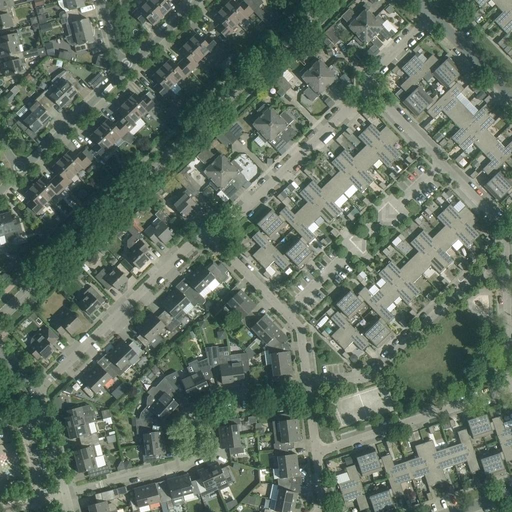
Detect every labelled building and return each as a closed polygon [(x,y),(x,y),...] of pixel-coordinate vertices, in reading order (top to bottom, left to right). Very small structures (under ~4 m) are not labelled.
[(0,0),(0,9),(10,7),(14,6),(14,4),(13,1),(12,0),(0,0)] [(63,10),(65,11),(60,13),(59,15),(60,20),(78,15),(77,8),(84,6),(83,3),(84,0),(63,0),(57,2),(58,5),(60,7),(63,10)] [(149,0),(147,2),(162,17),(171,9),(163,1),(164,0),(149,0)] [(239,7),(232,0),(231,0),(223,8),(238,23),(246,15),(248,17),(253,12),(243,1),(242,2),(244,3),(239,7)] [(258,7),(255,4),(251,0),(244,0),(243,1),(253,12),(258,7)] [(501,0),(496,6),(502,12),(494,21),(500,28),(511,16),(511,9),(503,0),(501,0)] [(511,0),(503,0),(511,9),(511,0)] [(143,24),(142,23),(146,19),(153,26),(162,17),(147,2),(139,11),(137,9),(132,14),(142,24),(143,24)] [(368,11),(370,9),(365,4),(354,15),(365,27),(375,18),(368,11)] [(394,10),(389,5),(385,10),(390,15),(394,10)] [(0,29),(13,27),(11,19),(13,18),(10,7),(0,9),(0,29)] [(215,28),(226,38),(231,33),(229,32),(238,23),(223,8),(214,17),(221,24),(217,29),(216,27),(215,28)] [(349,25),(348,27),(356,36),(365,27),(354,15),(349,10),(342,18),(349,25)] [(471,17),(474,20),(480,15),(477,12),(471,17)] [(78,15),(60,20),(61,25),(66,24),(69,36),(94,29),(92,27),(91,24),(89,23),(88,19),(80,21),(78,15)] [(511,16),(500,28),(507,34),(511,29),(511,16)] [(389,33),(375,18),(365,27),(374,36),(379,32),(387,40),(395,33),(392,30),(389,33)] [(481,27),(484,30),(489,25),(486,22),(481,27)] [(332,26),(324,33),(332,42),(335,45),(339,40),(336,37),(334,35),(334,28),(332,26)] [(354,38),(360,45),(363,43),(365,45),(374,36),(365,27),(356,36),(354,38)] [(71,46),(74,45),(76,53),(88,50),(86,43),(94,41),(93,38),(94,35),(94,32),(94,29),(69,36),(65,37),(67,41),(69,44),(71,46)] [(324,33),(319,38),(327,46),(330,48),(330,49),(331,49),(335,45),(332,42),(324,33)] [(0,47),(0,49),(0,54),(1,58),(3,58),(7,57),(20,53),(18,45),(20,45),(17,34),(11,35),(2,38),(3,44),(0,44),(0,47)] [(204,41),(197,34),(188,42),(202,57),(211,49),(213,51),(218,46),(208,35),(207,36),(208,37),(204,41)] [(497,43),(500,47),(505,42),(502,39),(497,43)] [(51,42),(44,44),(45,48),(47,56),(54,54),(51,42)] [(188,42),(179,51),(186,58),(182,63),(191,72),(195,67),(194,66),(202,57),(188,42)] [(421,48),(418,45),(412,50),(415,53),(421,48)] [(378,49),(375,46),(373,48),(372,46),(369,49),(373,54),(378,49)] [(38,49),(20,53),(7,57),(3,58),(4,63),(6,68),(4,68),(6,77),(16,74),(25,72),(23,64),(25,63),(24,59),(39,55),(40,58),(47,56),(45,48),(38,50),(38,49)] [(232,53),(227,58),(219,66),(225,72),(232,64),(237,59),(232,53)] [(432,55),(423,64),(415,55),(408,62),(422,77),(431,69),(437,64),(439,62),(432,55)] [(437,64),(431,69),(433,72),(431,74),(439,81),(447,89),(448,87),(450,89),(453,86),(456,83),(454,81),(462,73),(455,65),(448,58),(439,66),(437,64)] [(177,67),(170,60),(161,68),(176,83),(184,75),(186,77),(191,72),(182,63),(177,67)] [(328,69),(319,60),(310,69),(319,78),(328,69)] [(409,77),(403,83),(400,86),(407,93),(409,91),(413,86),(422,77),(408,62),(401,69),(409,77)] [(301,77),(310,87),(319,78),(310,69),(307,66),(300,72),(303,75),(301,77)] [(396,66),(391,71),(394,74),(399,69),(396,66)] [(153,88),(164,98),(169,93),(167,92),(176,83),(161,68),(152,77),(159,84),(155,88),(154,87),(153,88)] [(337,78),(328,69),(319,78),(327,87),(337,78)] [(56,76),(51,81),(53,84),(71,102),(73,100),(74,98),(75,95),(77,92),(72,87),(77,82),(66,71),(59,79),(56,76)] [(95,88),(106,77),(100,71),(89,83),(95,88)] [(274,81),(282,89),(285,92),(291,86),(281,75),(274,81)] [(327,87),(319,78),(310,87),(303,92),(312,102),(318,96),(327,87)] [(473,80),(468,85),(471,88),(476,83),(473,80)] [(456,83),(453,86),(450,89),(442,97),(457,114),(464,107),(455,97),(464,89),(457,82),(456,83)] [(53,84),(46,92),(45,91),(40,96),(51,107),(55,102),(61,108),(63,106),(66,105),(69,104),(71,102),(53,84)] [(411,94),(409,95),(402,102),(409,109),(417,117),(425,108),(427,111),(434,105),(431,103),(433,101),(426,93),(419,86),(416,89),(413,86),(409,91),(411,94)] [(404,94),(400,90),(395,95),(399,99),(404,94)] [(11,92),(2,100),(7,105),(16,96),(15,95),(11,92)] [(142,101),(135,94),(126,102),(140,117),(149,109),(151,111),(156,106),(146,95),(145,96),(146,97),(142,101)] [(488,95),(483,100),(486,104),(492,99),(488,95)] [(34,101),(35,102),(27,109),(45,127),(47,125),(48,122),(49,120),(51,117),(46,112),(51,107),(40,96),(34,101)] [(457,114),(442,97),(434,105),(427,111),(426,112),(433,119),(442,111),(451,120),(457,114)] [(140,117),(126,102),(117,111),(124,118),(120,123),(129,132),(133,127),(132,126),(140,117)] [(35,133),(37,131),(40,130),(43,129),(45,127),(27,109),(24,105),(16,114),(21,118),(16,123),(24,132),(29,127),(35,133)] [(263,105),(256,111),(258,113),(270,125),(279,116),(270,107),(268,105),(263,105)] [(482,108),(473,116),(464,107),(457,114),(473,130),(488,114),(482,108)] [(279,116),(270,125),(276,132),(279,134),(282,131),(286,127),(288,125),(293,120),(284,111),(279,116)] [(362,114),(367,120),(370,117),(365,111),(362,114)] [(504,112),(499,117),(502,120),(507,115),(504,112)] [(258,113),(249,122),(252,125),(260,134),(261,134),(263,131),(270,125),(258,113)] [(451,120),(460,129),(451,138),(458,144),(473,130),(457,114),(451,120)] [(495,121),(488,114),(473,130),(488,146),(495,139),(486,130),(495,121)] [(129,132),(120,123),(115,127),(111,123),(108,119),(99,128),(102,131),(114,143),(119,137),(123,142),(130,145),(136,139),(133,136),(129,132)] [(237,140),(242,134),(232,123),(226,129),(237,140)] [(423,128),(426,131),(432,126),(429,123),(423,128)] [(371,124),(365,130),(379,146),(393,133),(386,126),(379,132),(371,124)] [(260,134),(257,137),(264,144),(267,141),(270,143),(274,139),(279,134),(276,132),(270,125),(263,131),(261,134),(260,134)] [(345,130),(350,135),(353,132),(348,127),(345,130)] [(91,147),(102,158),(106,153),(109,156),(118,147),(114,143),(102,131),(99,128),(90,137),(97,144),(93,148),(92,147),(91,147)] [(237,140),(226,129),(221,134),(231,145),(237,140)] [(365,130),(358,137),(366,146),(360,151),(366,158),(379,146),(365,130)] [(488,146),(473,130),(458,144),(464,151),(473,143),(482,152),(488,146)] [(393,133),(379,146),(392,159),(394,161),(401,155),(392,146),(399,140),(393,133)] [(438,133),(433,138),(438,143),(443,138),(438,133)] [(335,140),(340,145),(343,142),(338,137),(335,140)] [(439,144),(442,147),(447,142),(444,139),(439,144)] [(511,140),(504,148),(495,139),(488,146),(504,162),(511,154),(511,140)] [(394,161),(392,159),(379,146),(366,158),(373,165),(379,159),(387,168),(394,161)] [(491,161),(484,167),(482,170),(489,177),(490,176),(496,169),(504,162),(488,146),(482,152),(491,161)] [(353,158),(344,150),(338,156),(352,172),(366,158),(360,151),(353,158)] [(80,153),(81,154),(77,158),(70,151),(61,159),(76,174),(82,168),(84,166),(86,168),(91,163),(90,162),(82,153),(81,152),(80,153)] [(230,163),(221,154),(219,151),(209,160),(221,172),(230,163)] [(202,153),(197,158),(204,165),(200,169),(203,172),(212,181),(221,172),(209,160),(202,153)] [(319,156),(324,161),(327,158),(322,153),(319,156)] [(454,160),(457,163),(463,158),(460,155),(454,160)] [(338,156),(331,163),(339,171),(330,180),(337,187),(352,172),(338,156)] [(410,164),(413,161),(408,156),(405,159),(410,164)] [(366,172),(373,165),(366,158),(352,172),(367,187),(374,180),(366,172)] [(61,159),(52,168),(59,175),(55,180),(64,189),(69,184),(67,182),(76,174),(61,159)] [(240,182),(244,178),(239,173),(243,169),(234,160),(230,163),(221,172),(228,180),(230,182),(234,177),(240,182)] [(303,171),(308,176),(311,173),(306,168),(303,171)] [(490,176),(492,178),(484,186),(491,194),(498,201),(507,193),(509,195),(511,191),(511,181),(508,177),(500,170),(498,172),(496,169),(490,176)] [(470,176),(473,179),(478,174),(475,171),(470,176)] [(228,180),(221,172),(212,181),(209,184),(212,188),(216,191),(219,188),(221,190),(224,194),(227,192),(229,194),(231,192),(225,186),(230,182),(228,180)] [(352,185),(361,194),(367,187),(352,172),(337,187),(343,194),(352,185)] [(394,180),(397,177),(392,172),(389,175),(394,180)] [(190,184),(179,173),(175,177),(185,189),(190,184)] [(50,184),(43,176),(34,185),(49,200),(57,192),(59,193),(64,189),(55,180),(50,184)] [(312,181),(306,187),(320,203),(337,187),(330,180),(321,189),(312,181)] [(383,190),(387,187),(382,182),(378,185),(383,190)] [(287,187),(292,192),(295,189),(290,184),(287,187)] [(27,204),(37,215),(42,210),(40,208),(49,200),(34,185),(25,194),(33,201),(28,205),(27,204)] [(306,187),(299,194),(307,202),(301,209),(307,215),(320,203),(306,187)] [(342,211),(334,203),(343,194),(337,187),(320,203),(335,218),(342,211)] [(194,204),(196,205),(184,192),(171,205),(184,218),(189,214),(192,218),(196,214),(190,208),(194,204)] [(440,195),(445,200),(449,197),(444,192),(440,195)] [(276,197),(281,202),(285,199),(280,194),(276,197)] [(367,206),(370,203),(365,198),(362,201),(367,206)] [(320,216),(329,225),(335,218),(320,203),(307,215),(314,222),(320,216)] [(450,204),(443,211),(458,226),(471,213),(465,206),(458,213),(450,204)] [(286,206),(279,213),(280,215),(285,219),(294,228),(307,215),(301,209),(294,215),(286,206)] [(254,222),(257,225),(263,231),(261,233),(266,238),(268,236),(270,238),(277,231),(285,224),(283,222),(285,219),(280,215),(278,217),(269,208),(262,215),(254,222)] [(424,211),(429,216),(432,213),(427,208),(424,211)] [(171,220),(164,213),(160,209),(155,214),(161,221),(155,228),(152,225),(144,232),(155,244),(159,239),(164,244),(171,238),(170,237),(173,234),(171,231),(172,231),(170,229),(170,230),(165,225),(171,220)] [(443,211),(436,218),(445,226),(438,233),(444,239),(458,226),(443,211)] [(10,212),(0,214),(0,219),(0,220),(4,235),(7,245),(11,244),(14,239),(13,237),(23,234),(20,223),(13,225),(10,212)] [(60,213),(54,219),(60,226),(66,220),(60,213)] [(351,221),(354,218),(349,213),(346,216),(351,221)] [(478,220),(471,213),(458,226),(473,242),(480,235),(471,227),(478,220)] [(307,229),(314,222),(307,215),(294,228),(302,237),(307,243),(308,244),(316,237),(307,229)] [(133,216),(127,221),(134,229),(138,232),(140,234),(143,231),(138,225),(137,224),(139,222),(133,216)] [(414,221),(419,226),(422,223),(417,218),(414,221)] [(127,221),(123,226),(132,236),(127,240),(127,247),(128,249),(131,252),(126,257),(138,269),(148,260),(146,257),(144,255),(149,250),(147,247),(139,239),(142,237),(140,234),(138,232),(134,229),(127,221)] [(45,242),(50,237),(39,226),(34,231),(45,242)] [(466,248),(473,242),(458,226),(444,239),(451,246),(458,240),(466,248)] [(335,237),(338,234),(333,229),(330,232),(335,237)] [(432,239),(427,234),(423,230),(417,237),(431,252),(444,239),(438,233),(432,239)] [(251,238),(256,243),(261,247),(252,256),(258,262),(274,247),(266,238),(261,233),(258,231),(251,238)] [(397,237),(402,242),(406,239),(401,233),(397,237)] [(282,251),(284,253),(282,255),(286,260),(288,262),(290,259),(299,268),(306,261),(313,254),(305,245),(307,243),(302,237),(299,239),(298,238),(290,244),(282,251)] [(417,237),(410,243),(418,252),(409,261),(415,268),(431,252),(417,237)] [(489,245),(492,242),(487,237),(484,240),(489,245)] [(325,247),(328,244),(323,239),(320,242),(325,247)] [(444,239),(431,252),(444,265),(446,267),(453,261),(445,252),(451,246),(444,239)] [(288,262),(286,260),(282,255),(274,247),(258,262),(265,269),(274,261),(283,271),(290,264),(288,262)] [(382,252),(387,257),(390,254),(385,249),(382,252)] [(247,258),(250,255),(245,250),(242,253),(247,258)] [(446,267),(444,265),(431,252),(415,268),(422,274),(431,265),(439,274),(446,267)] [(472,261),(476,258),(470,253),(467,256),(472,261)] [(20,257),(13,264),(16,267),(17,268),(24,262),(23,261),(20,257)] [(133,269),(124,260),(120,263),(129,272),(133,269)] [(391,261),(384,268),(399,283),(415,268),(409,261),(400,270),(391,261)] [(201,264),(193,272),(207,286),(206,287),(212,293),(228,277),(213,262),(206,269),(201,264)] [(462,271),(465,268),(460,262),(457,266),(462,271)] [(365,268),(370,273),(373,270),(369,265),(365,268)] [(105,288),(110,283),(117,290),(128,279),(116,267),(109,274),(103,269),(95,277),(105,288)] [(384,268),(378,274),(386,283),(379,289),(386,296),(399,283),(384,268)] [(421,292),(413,283),(422,274),(415,268),(399,283),(412,296),(414,298),(421,292)] [(268,279),(271,276),(266,271),(263,274),(268,279)] [(193,272),(185,280),(191,285),(186,290),(196,300),(200,296),(199,294),(206,287),(207,286),(193,272)] [(355,277),(360,283),(363,280),(358,274),(355,277)] [(446,287),(449,283),(444,278),(441,281),(446,287)] [(414,298),(412,296),(399,283),(386,296),(393,303),(399,297),(407,305),(414,298)] [(86,296),(78,304),(90,316),(101,305),(95,299),(99,295),(91,286),(83,294),(86,296)] [(365,287),(357,294),(359,295),(364,300),(373,309),(386,296),(379,289),(373,296),(365,287)] [(182,294),(176,288),(168,296),(182,310),(190,303),(192,304),(196,300),(186,290),(182,294)] [(333,303),(336,306),(342,311),(339,314),(344,319),(347,317),(349,319),(356,312),(363,305),(361,302),(364,300),(359,295),(356,297),(348,289),(341,296),(333,303)] [(240,290),(236,294),(235,295),(230,291),(215,305),(220,310),(227,304),(234,312),(248,298),(240,290)] [(430,302),(433,299),(428,294),(425,297),(430,302)] [(168,296),(160,304),(166,309),(161,314),(171,324),(175,320),(174,318),(182,310),(168,296)] [(386,309),(393,303),(386,296),(373,309),(381,317),(386,323),(387,325),(394,318),(386,309)] [(248,298),(234,312),(242,320),(241,322),(245,326),(255,316),(250,312),(256,306),(248,298)] [(414,318),(417,315),(412,309),(409,312),(414,318)] [(82,324),(70,312),(66,315),(64,313),(52,325),(62,335),(67,330),(71,334),(82,324)] [(151,312),(143,320),(157,334),(165,327),(167,328),(171,324),(161,314),(157,318),(151,312)] [(330,318),(334,323),(339,328),(331,336),(337,343),(353,328),(344,319),(339,314),(337,312),(330,318)] [(255,316),(245,326),(249,330),(251,329),(258,337),(258,336),(272,323),(264,315),(259,320),(255,316)] [(362,332),(363,334),(361,336),(366,341),(367,342),(369,340),(377,348),(385,341),(392,334),(384,326),(386,323),(381,317),(378,319),(377,318),(369,325),(362,332)] [(313,326),(317,322),(313,318),(309,322),(313,326)] [(404,327),(407,324),(402,319),(399,322),(404,327)] [(135,328),(141,334),(136,338),(146,348),(150,344),(155,349),(163,341),(157,334),(143,320),(135,328)] [(272,323),(258,336),(258,337),(266,345),(265,346),(268,350),(281,343),(274,336),(280,331),(272,323)] [(33,337),(31,339),(30,342),(31,344),(26,348),(37,359),(42,355),(46,359),(55,350),(51,345),(58,338),(48,328),(41,335),(38,335),(35,335),(33,337)] [(367,342),(366,341),(361,336),(353,328),(337,343),(344,350),(353,341),(362,351),(369,344),(367,342)] [(329,336),(324,330),(321,333),(326,339),(329,336)] [(128,346),(127,344),(123,340),(115,348),(128,362),(136,354),(138,356),(142,351),(133,341),(128,346)] [(281,345),(281,343),(268,350),(265,351),(264,352),(266,366),(272,365),(291,363),(289,351),(282,352),(281,345)] [(115,348),(107,356),(112,361),(108,366),(117,376),(122,371),(120,370),(128,362),(115,348)] [(214,374),(220,374),(222,384),(233,383),(230,363),(231,363),(230,359),(220,357),(218,348),(206,349),(208,358),(207,358),(208,362),(212,361),(213,364),(214,374)] [(346,360),(350,357),(345,352),(341,355),(346,360)] [(196,360),(186,365),(190,375),(198,393),(208,388),(201,372),(210,368),(208,362),(207,358),(198,363),(196,360)] [(249,368),(256,367),(255,360),(248,361),(249,368)] [(241,362),(231,363),(230,363),(233,383),(244,381),(241,362)] [(271,382),(285,381),(284,375),(292,374),(291,363),(272,365),(273,376),(271,376),(271,382)] [(98,364),(90,372),(103,386),(111,378),(113,380),(117,376),(108,366),(103,370),(98,364)] [(150,369),(154,373),(157,373),(159,371),(155,365),(150,369)] [(83,390),(92,400),(97,396),(95,394),(103,386),(90,372),(82,380),(87,385),(83,390)] [(171,375),(174,380),(179,378),(177,372),(171,375)] [(198,393),(190,375),(180,380),(188,397),(198,393)] [(148,392),(150,395),(156,400),(167,410),(170,413),(178,405),(169,397),(175,391),(165,377),(155,388),(152,388),(148,392)] [(156,400),(150,395),(148,397),(147,399),(146,401),(146,407),(141,413),(139,419),(147,421),(150,418),(154,413),(157,416),(163,421),(170,413),(167,410),(156,400)] [(67,429),(93,422),(89,405),(83,407),(78,408),(71,410),(66,411),(67,417),(64,418),(65,424),(67,429)] [(466,418),(467,421),(470,430),(467,430),(469,438),(472,437),(473,439),(483,436),(492,432),(491,430),(494,428),(492,422),(489,423),(485,412),(476,415),(466,418)] [(276,415),(276,422),(273,423),(274,433),(299,430),(298,419),(293,420),(292,413),(276,415)] [(501,416),(491,419),(492,422),(494,428),(499,441),(511,436),(511,426),(505,429),(501,416)] [(139,419),(135,418),(137,434),(143,434),(144,445),(164,442),(162,431),(150,433),(149,427),(147,427),(147,421),(139,419)] [(239,418),(225,420),(226,426),(218,427),(220,438),(239,436),(237,425),(240,424),(239,418)] [(93,422),(67,429),(70,440),(74,439),(79,438),(80,443),(98,439),(97,436),(94,423),(93,422)] [(466,429),(457,432),(461,443),(448,448),(451,456),(473,449),(469,438),(467,430),(466,429)] [(299,430),(274,433),(275,444),(273,444),(274,451),(288,449),(294,448),(293,442),(301,441),(299,430)] [(230,454),(243,453),(243,447),(240,447),(239,436),(220,438),(221,449),(229,448),(230,454)] [(511,450),(511,447),(511,446),(511,436),(499,441),(503,451),(505,460),(506,462),(511,460),(511,450)] [(73,452),(76,462),(80,462),(103,455),(100,445),(98,439),(80,443),(82,449),(73,452)] [(432,440),(423,443),(430,464),(451,456),(448,448),(436,452),(432,440)] [(157,461),(157,455),(165,453),(164,442),(144,445),(146,456),(143,456),(144,462),(157,461)] [(423,443),(414,446),(418,458),(406,462),(409,471),(430,464),(423,443)] [(288,449),(274,451),(274,457),(277,456),(278,468),(298,465),(296,454),(288,455),(288,449)] [(355,455),(356,458),(359,467),(356,468),(357,474),(361,473),(362,476),(371,473),(381,470),(380,467),(383,466),(381,459),(378,460),(374,449),(365,452),(355,455)] [(479,468),(477,460),(473,449),(451,456),(454,465),(467,461),(470,473),(480,470),(479,468)] [(479,457),(480,459),(477,460),(479,468),(482,467),(486,478),(496,475),(505,472),(502,461),(505,460),(503,451),(499,453),(498,450),(489,454),(479,457)] [(381,457),(381,459),(383,466),(387,478),(409,471),(406,462),(394,466),(390,454),(381,457)] [(97,468),(100,476),(105,475),(110,473),(107,465),(105,465),(103,455),(80,462),(76,462),(79,473),(82,472),(87,471),(90,470),(97,468)] [(451,456),(430,464),(436,481),(437,484),(446,481),(442,469),(454,465),(451,456)] [(220,469),(217,462),(207,467),(215,484),(225,479),(227,484),(233,482),(226,467),(220,469)] [(437,484),(436,481),(430,464),(409,471),(412,479),(424,475),(428,487),(437,484)] [(278,468),(280,479),(277,479),(278,484),(292,485),(292,484),(291,477),(299,476),(298,465),(278,468)] [(345,468),(347,473),(350,481),(338,484),(341,493),(362,486),(357,474),(356,468),(355,465),(345,468)] [(215,484),(207,467),(197,471),(200,478),(195,481),(200,494),(206,491),(205,489),(215,484)] [(400,484),(412,479),(409,471),(387,478),(391,489),(394,497),(394,498),(404,495),(400,484)] [(190,482),(188,474),(177,477),(182,496),(193,493),(194,495),(200,494),(195,481),(190,482)] [(167,480),(169,488),(163,489),(166,503),(172,501),(171,499),(182,496),(177,477),(167,480)] [(157,491),(155,483),(144,486),(149,505),(160,502),(160,504),(166,503),(163,489),(157,491)] [(292,485),(278,484),(277,489),(278,489),(276,500),(290,503),(295,504),(297,493),(290,492),(292,485)] [(129,498),(133,511),(139,510),(138,508),(149,505),(144,486),(133,489),(135,497),(129,498)] [(355,498),(358,507),(360,511),(369,508),(368,505),(366,497),(362,486),(341,493),(344,502),(355,498)] [(117,489),(106,492),(108,501),(110,500),(115,499),(114,497),(122,495),(127,493),(127,491),(126,487),(117,489)] [(368,494),(369,496),(366,497),(368,505),(371,504),(373,511),(385,511),(394,509),(391,498),(394,497),(391,489),(388,490),(387,488),(378,491),(368,494)] [(293,511),(295,504),(290,503),(276,500),(271,499),(269,510),(265,509),(264,511),(270,511),(271,510),(274,511),(278,511),(293,511)] [(112,503),(107,505),(106,501),(88,506),(89,511),(108,511),(109,511),(116,510),(115,505),(112,503)]
